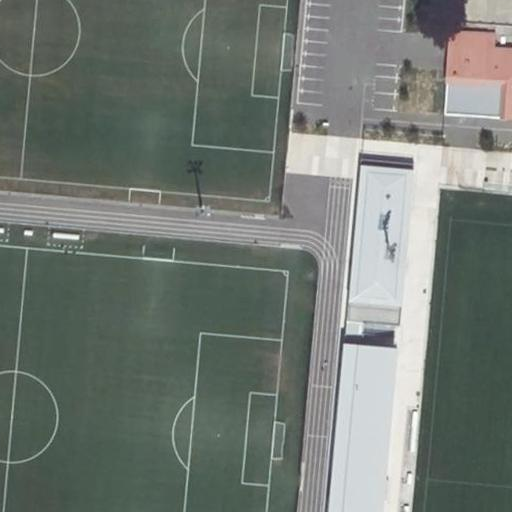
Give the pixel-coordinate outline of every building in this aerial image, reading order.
[(400,0),(401,17),(426,17),(425,0),(400,0)] [(452,32),(448,79),(502,83),(500,119),(511,120),(511,52),(494,51),(496,36),(452,32)] [(502,83),(448,79),(446,115),(500,119),(502,83)] [(412,167),(363,163),(352,298),(400,302),(412,167)] [(376,511),(388,350),(345,346),(333,511),(376,511)]
